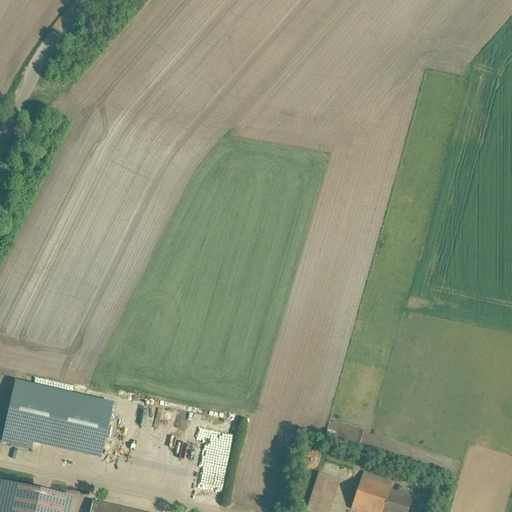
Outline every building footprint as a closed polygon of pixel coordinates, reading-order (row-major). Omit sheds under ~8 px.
[(158,404),(161,389),(107,378),(106,384),(98,382),(96,392),(158,404)] [(114,409),(15,386),(1,448),(32,455),(33,449),(101,465),(114,409)] [(395,483),(363,473),(349,511),(385,511),(391,494),(395,483)] [(306,511),(330,511),(341,482),(319,475),(306,511)] [(0,482),(0,511),(72,511),(75,500),(0,482)] [(412,511),(415,502),(391,494),(385,511),(412,511)]
